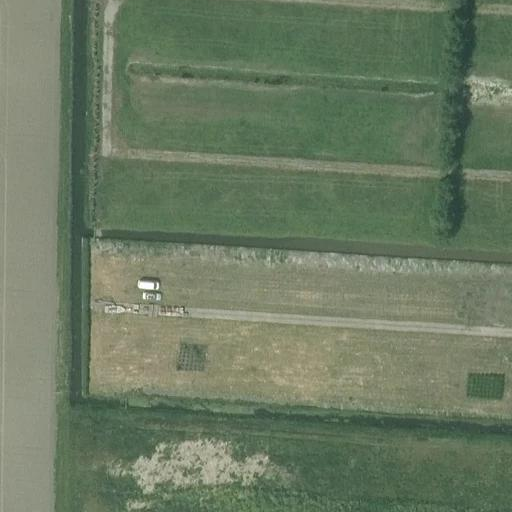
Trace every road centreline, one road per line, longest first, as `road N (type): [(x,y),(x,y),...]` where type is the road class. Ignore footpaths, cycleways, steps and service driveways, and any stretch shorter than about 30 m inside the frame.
road 1 (track): [(511,331),(98,305)]
road 2 (track): [(125,154),(511,177)]
road 3 (track): [(511,10),(333,0)]
